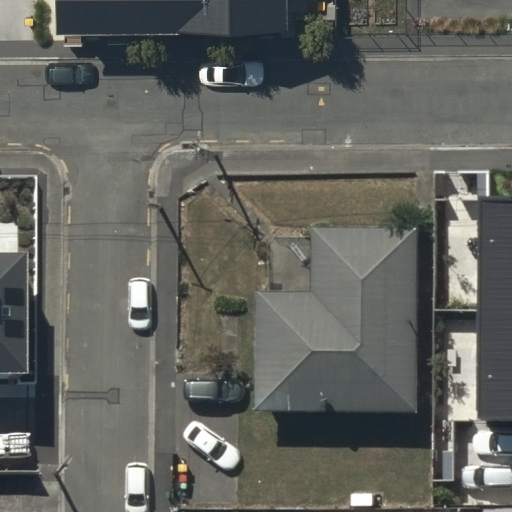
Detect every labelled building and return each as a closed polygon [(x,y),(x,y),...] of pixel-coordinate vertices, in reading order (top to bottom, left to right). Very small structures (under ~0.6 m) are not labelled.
[(55,0),(55,7),(188,4),(188,12),(286,10),(285,0),(55,0)] [(511,197),(484,198),(483,420),(511,420),(511,197)] [(414,207),(306,206),(306,272),(254,272),(253,392),(412,393),(414,207)] [(24,259),(0,259),(0,377),(24,378),(24,259)] [(496,425),(442,425),(443,511),(497,510),(496,425)]
